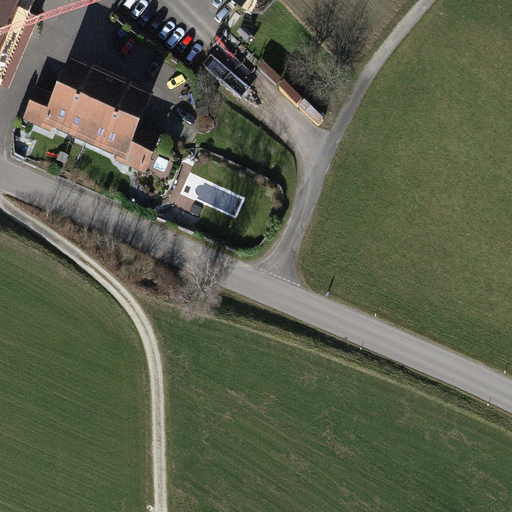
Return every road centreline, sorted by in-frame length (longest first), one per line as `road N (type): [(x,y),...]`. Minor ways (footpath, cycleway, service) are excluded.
road 1 (unclassified): [(0,174),(511,391)]
road 2 (track): [(172,511),(158,310),(139,281),(0,181)]
road 3 (track): [(424,0),(380,55),(324,151),(269,286)]
